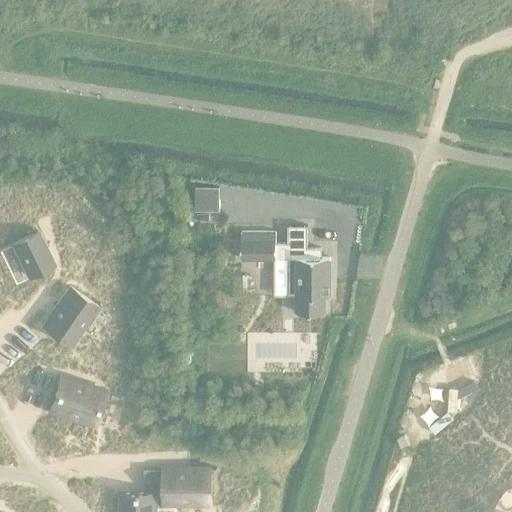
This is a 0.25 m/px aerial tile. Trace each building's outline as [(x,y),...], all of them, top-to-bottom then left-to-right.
[(287,254),(286,295),(296,295),(295,312),(324,312),(324,295),(330,295),(330,257),(320,257),(320,247),(307,247),(307,225),(287,225),(287,243),(275,242),(275,231),(240,231),(240,258),(275,258),(275,254),(287,254)] [(37,231),(12,243),(28,276),(53,263),(37,231)] [(99,306),(70,286),(42,324),(71,344),(99,306)] [(61,376),(49,409),(94,424),(105,391),(61,376)] [(149,492),(119,492),(119,511),(154,511),(155,503),(210,503),(210,467),(143,468),(144,483),(149,482),(149,492)]
